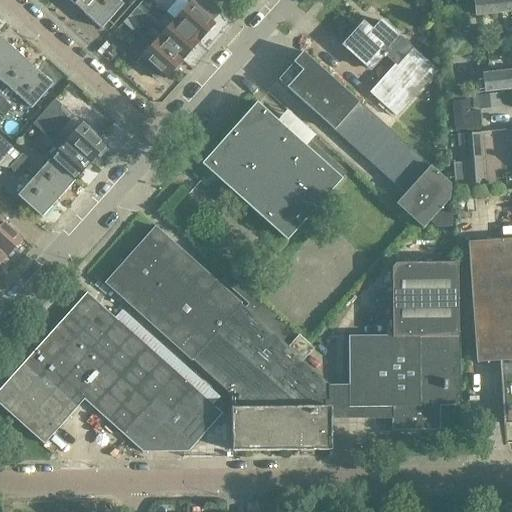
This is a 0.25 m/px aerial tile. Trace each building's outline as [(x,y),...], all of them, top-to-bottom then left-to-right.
[(70,0),(83,12),(94,0),(70,0)] [(118,0),(94,0),(83,12),(102,29),(124,4),(118,0)] [(510,0),(474,0),(476,15),(511,11),(510,0)] [(191,2),(175,20),(199,42),(215,24),(191,2)] [(156,24),(138,8),(133,14),(150,30),(156,24)] [(150,30),(133,14),(132,15),(131,14),(123,23),(132,31),(134,29),(143,38),(150,30)] [(175,20),(159,38),(183,60),(199,42),(175,20)] [(397,66),(383,81),(374,91),(399,113),(437,71),(411,49),(409,52),(397,41),(400,38),(381,21),(373,31),(364,23),(344,46),(371,70),(383,57),(385,59),(387,57),(397,66)] [(0,36),(0,70),(17,51),(0,36)] [(138,61),(158,79),(162,74),(167,78),(183,60),(159,38),(138,61)] [(116,47),(112,43),(106,51),(113,57),(117,53),(116,47)] [(17,51),(0,70),(0,79),(5,84),(0,90),(0,106),(35,67),(17,51)] [(303,52),(278,80),(315,113),(317,110),(333,124),(331,127),(334,130),(359,102),(303,52)] [(35,67),(0,106),(0,114),(4,117),(13,108),(6,101),(14,92),(32,108),(53,84),(35,67)] [(511,70),(483,73),(485,90),(511,87),(511,70)] [(202,163),(203,164),(287,239),(346,172),(310,139),(305,145),(257,102),(202,163)] [(450,184),(359,102),(334,130),(405,194),(396,204),(423,228),(429,221),(437,228),(452,227),(454,204),(449,199),(450,184)] [(64,127),(54,118),(47,125),(58,134),(64,127)] [(83,124),(67,142),(90,163),(107,145),(83,124)] [(58,134),(47,125),(41,132),(51,141),(58,134)] [(3,138),(0,142),(0,161),(13,147),(3,138)] [(67,142),(51,160),(74,181),(90,163),(67,142)] [(481,144),(461,146),(457,146),(459,163),(453,163),(454,183),(464,182),(464,187),(485,185),(481,144)] [(16,161),(26,170),(32,163),(22,154),(16,161)] [(51,160),(35,178),(59,199),(74,181),(51,160)] [(16,161),(9,168),(19,177),(26,170),(16,161)] [(42,218),(59,199),(35,178),(18,197),(42,218)] [(0,218),(0,251),(7,257),(23,239),(0,218)] [(155,228),(106,283),(192,359),(241,304),(155,228)] [(511,239),(467,243),(476,365),(500,363),(503,426),(511,425),(511,239)] [(392,268),(393,336),(349,337),(349,408),(392,407),(392,431),(439,430),(439,406),(461,406),(461,336),(459,336),(458,263),(396,263),(392,268)] [(249,304),(245,308),(304,360),(314,348),(229,272),(222,280),(249,304)] [(115,318),(87,293),(0,390),(0,403),(45,444),(85,399),(143,451),(188,451),(223,414),(212,405),(219,398),(122,311),(115,318)] [(233,449),(332,448),(331,404),(330,404),(330,383),(304,360),(245,308),(241,304),(192,359),(232,394),(233,449)]
